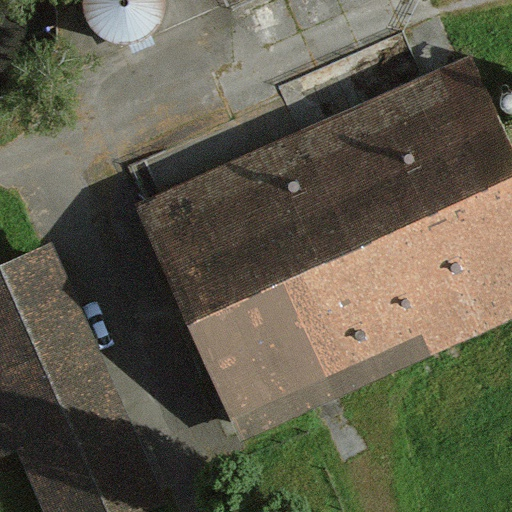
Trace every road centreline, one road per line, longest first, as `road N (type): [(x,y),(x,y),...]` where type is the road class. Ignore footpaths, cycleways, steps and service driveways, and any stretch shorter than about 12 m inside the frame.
road 1 (track): [(0,173),(55,158),(199,511)]
road 2 (unknown): [(55,158),(448,0)]
